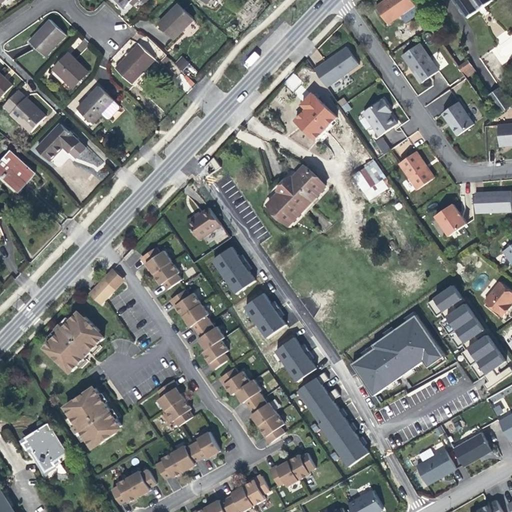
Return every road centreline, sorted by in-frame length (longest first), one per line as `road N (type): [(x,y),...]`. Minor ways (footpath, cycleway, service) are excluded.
road 1 (secondary): [(328,0),(95,243)]
road 2 (residential): [(339,0),(454,167),(511,169)]
road 3 (residential): [(171,339),(238,434),(243,454),(234,467),(153,511)]
road 4 (secondary): [(95,243),(0,343)]
road 5 (residential): [(95,243),(124,269),(171,339)]
